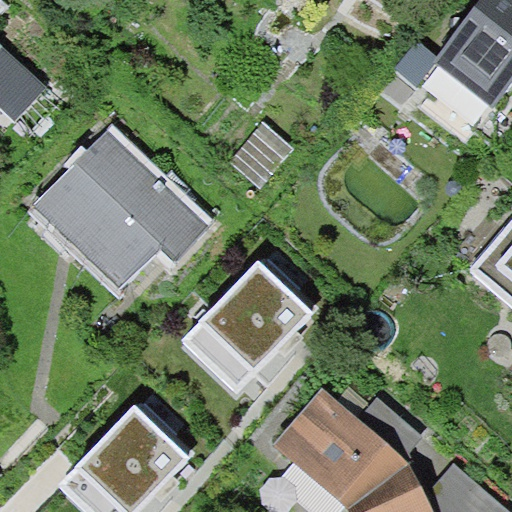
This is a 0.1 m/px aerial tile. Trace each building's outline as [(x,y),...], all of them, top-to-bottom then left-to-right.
[(511,0),(501,0),(441,77),(504,127),(511,116),(511,0)] [(0,133),(43,85),(0,47),(0,133)] [(199,225),(111,146),(42,222),(131,301),(199,225)] [(511,237),(474,284),(511,314),(511,237)] [(406,464),(330,401),(285,455),(348,511),(440,511),(434,496),(406,464)]
